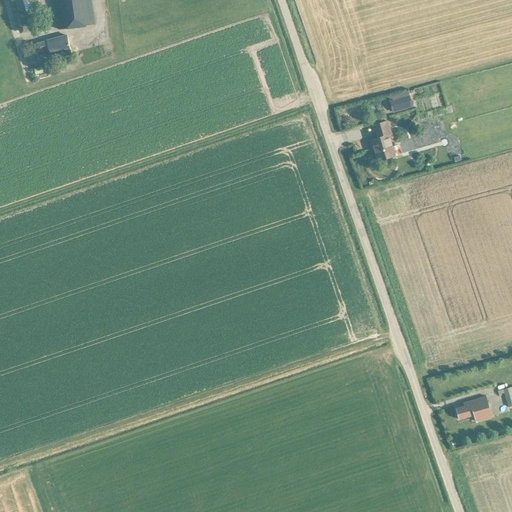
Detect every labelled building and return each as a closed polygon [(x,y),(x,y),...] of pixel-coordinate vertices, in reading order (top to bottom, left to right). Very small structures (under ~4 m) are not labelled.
[(29,0),(23,0),(26,11),(32,10),(29,0)] [(89,0),(54,0),(59,29),(93,25),(89,0)] [(50,58),(62,56),(71,53),(67,36),(57,38),(38,43),(39,51),(48,49),(50,58)] [(28,63),(36,61),(34,53),(26,55),(28,63)] [(47,72),(45,66),(34,69),(35,75),(47,72)] [(409,95),(390,101),(393,112),(412,106),(409,95)] [(378,161),(387,158),(394,156),(388,135),(391,135),(387,121),(374,125),(378,138),(373,139),(376,148),(374,148),(378,161)] [(511,386),(497,390),(498,395),(504,393),(507,407),(511,406),(511,386)] [(459,419),(468,416),(473,415),(475,421),(491,417),(485,397),(464,403),(464,406),(456,409),(459,419)]
